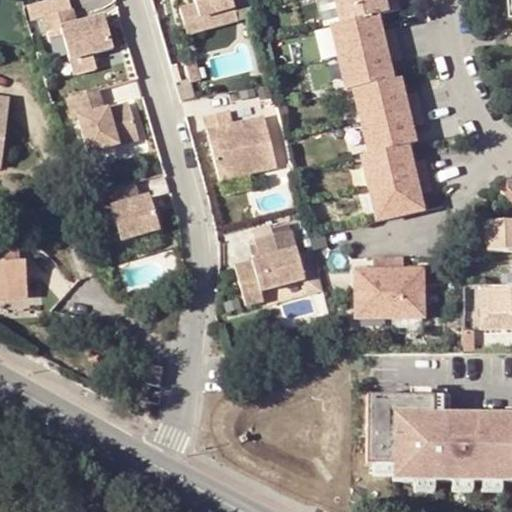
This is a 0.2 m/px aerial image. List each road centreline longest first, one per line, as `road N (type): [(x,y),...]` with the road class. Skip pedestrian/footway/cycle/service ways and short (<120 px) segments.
road 1 (residential): [(135,0),(193,227),(186,344),(158,463)]
road 2 (unknown): [(186,344),(157,340),(132,324),(79,261),(1,0)]
road 3 (residential): [(511,162),(455,91),(448,0)]
road 4 (unclassified): [(158,463),(0,379)]
road 5 (unknown): [(489,155),(435,214),(355,234)]
